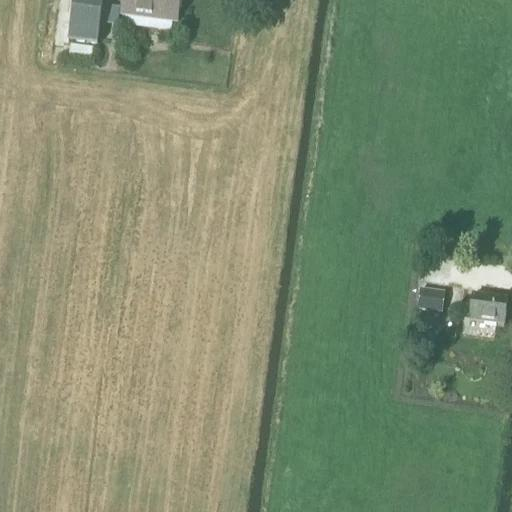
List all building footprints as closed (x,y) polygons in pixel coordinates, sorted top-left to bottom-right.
[(74,0),(68,44),(98,48),(104,0),(74,0)] [(176,27),(180,0),(124,0),(121,19),(176,27)] [(92,60),(93,51),(70,47),(69,57),(92,60)] [(442,316),(446,294),(421,291),(418,312),(442,316)] [(505,328),(508,301),(472,296),(469,323),(505,328)]
